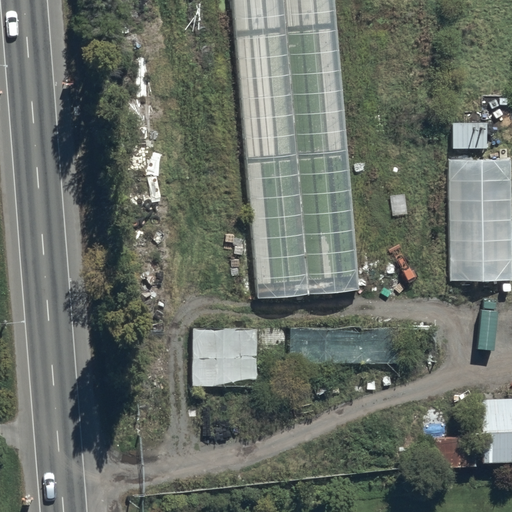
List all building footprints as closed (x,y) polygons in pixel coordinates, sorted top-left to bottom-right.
[(334,0),(230,0),(255,304),(358,296),(334,0)] [(485,125),(450,125),(450,151),(485,152),(485,125)] [(510,161),(446,161),(446,283),(510,283),(510,161)] [(256,331),(190,331),(190,388),(256,388),(256,331)] [(397,331),(290,331),(289,366),(397,366),(397,331)] [(511,401),(476,403),(478,467),(511,465),(511,401)]
